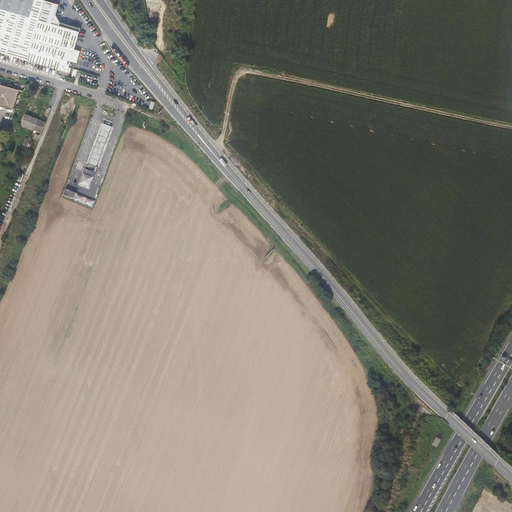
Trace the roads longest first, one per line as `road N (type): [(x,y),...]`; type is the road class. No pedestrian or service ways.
road 1 (primary): [(511,477),(392,361),(207,147)]
road 2 (track): [(511,128),(242,70),(231,81),(212,153)]
road 3 (primary): [(88,0),(207,147)]
road 4 (motorway): [(511,350),(420,511)]
road 5 (primary): [(207,147),(99,0)]
road 6 (motorway): [(444,511),(511,388)]
road 7 (tertiary): [(0,66),(119,103)]
